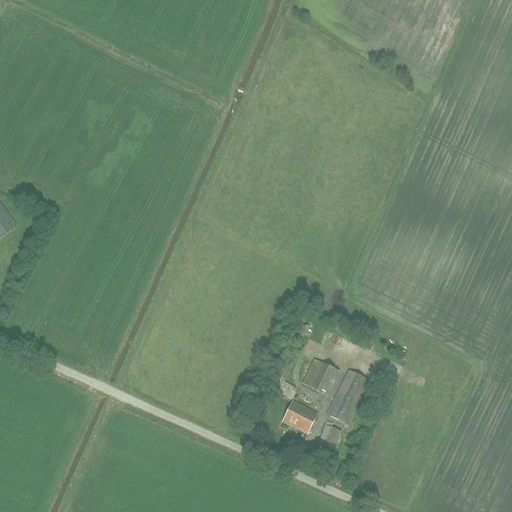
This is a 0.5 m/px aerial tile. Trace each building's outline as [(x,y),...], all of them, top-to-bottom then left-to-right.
[(0,205),(0,239),(16,227),(0,205)] [(290,375),(300,354),(304,347),(302,347),(305,341),(307,342),(311,335),(309,334),(313,325),(309,323),(307,328),(301,325),(279,369),(290,375)] [(334,336),(329,345),(340,351),(345,342),(334,336)] [(329,397),(340,373),(315,361),(303,384),(329,397)] [(349,427),(372,382),(349,371),(327,416),(349,427)] [(308,435),(318,415),(293,403),(283,423),(308,435)] [(334,455),(342,432),(326,426),(318,449),(334,455)]
